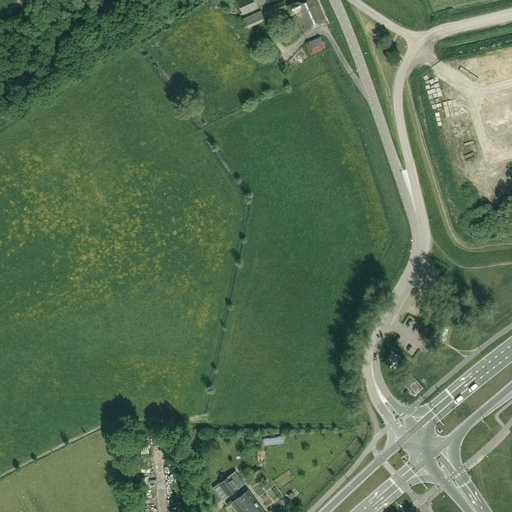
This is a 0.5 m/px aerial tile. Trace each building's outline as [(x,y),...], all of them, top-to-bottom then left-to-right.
[(236,0),(243,15),(257,9),(253,0),(236,0)] [(302,0),(287,6),(291,15),(295,13),(297,15),(299,15),(306,29),(325,20),(316,0),(302,0)] [(284,1),(266,8),(269,16),(287,9),(284,1)] [(261,11),(239,21),(243,30),(244,30),(247,36),(255,32),(252,26),(265,21),(261,11)] [(293,17),(284,22),(291,36),(300,31),(293,17)] [(311,55),(326,49),(321,37),(306,43),(311,55)] [(293,68),(306,59),(303,54),(289,63),(293,68)] [(423,387),(414,377),(404,386),(414,396),(423,387)] [(282,437),(262,440),(263,446),(283,443),(282,437)] [(245,484),(235,471),(219,484),(228,496),(245,484)] [(263,511),(248,491),(232,502),(239,511),(263,511)]
